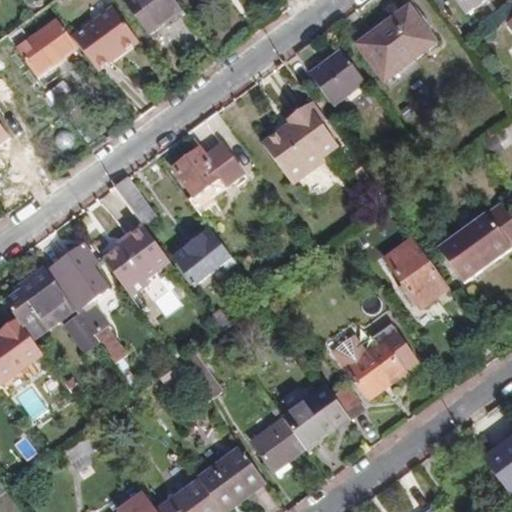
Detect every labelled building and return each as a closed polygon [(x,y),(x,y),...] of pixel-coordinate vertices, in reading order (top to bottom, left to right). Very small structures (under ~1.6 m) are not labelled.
[(162,18),(165,23),(183,11),(174,0),(127,0),(126,1),(147,29),(162,18)] [(456,0),(468,15),(487,0),(456,0)] [(385,83),(438,46),(411,8),(358,46),(385,83)] [(74,40),(99,74),(139,45),(115,11),(74,40)] [(147,29),(150,34),(165,23),(162,18),(147,29)] [(58,24),(19,52),(37,78),(76,51),(58,24)] [(312,73),(335,106),(366,84),(343,51),(312,73)] [(37,78),(44,88),(63,75),(56,65),(37,78)] [(345,144),(317,105),(311,109),(340,148),(345,144)] [(263,146),(293,186),(326,162),(324,159),(340,148),(311,109),(289,125),(291,126),(263,146)] [(70,124),(92,155),(109,142),(87,112),(70,124)] [(477,148),(483,156),(496,146),(490,138),(477,148)] [(210,162),(201,150),(175,169),(196,198),(221,179),(228,188),(244,176),(226,151),(210,162)] [(358,181),(367,175),(359,164),(350,171),(358,181)] [(128,178),(115,187),(144,226),(156,218),(128,178)] [(212,199),(228,188),(221,179),(196,198),(191,201),(200,215),(215,204),(212,199)] [(511,220),(502,206),(439,250),(464,285),(483,272),(480,268),(492,260),(495,264),(511,251),(511,220)] [(104,261),(132,300),(151,287),(147,282),(172,265),(144,226),(128,238),(131,242),(121,249),(104,261)] [(236,265),(213,232),(174,260),(193,287),(221,267),(225,273),(236,265)] [(131,242),(128,238),(118,245),(121,249),(131,242)] [(421,310),(450,290),(415,241),(387,262),(405,286),(409,292),(421,310)] [(79,316),(95,338),(108,328),(111,326),(98,308),(89,314),(85,308),(109,291),(93,270),(99,265),(85,247),(48,274),(76,312),(79,316)] [(480,268),(483,272),(495,264),(492,260),(480,268)] [(18,322),(34,343),(76,312),(48,274),(45,269),(30,280),(33,285),(6,305),(18,322)] [(409,292),(405,286),(400,290),(404,296),(409,292)] [(95,338),(79,316),(64,327),(86,357),(101,346),(95,338)] [(0,386),(2,388),(23,373),(44,357),(34,343),(18,322),(0,335),(4,340),(0,343),(0,386)] [(356,340),(336,354),(369,402),(406,375),(403,371),(416,361),(391,325),(371,339),(378,349),(368,356),(356,340)] [(101,346),(116,367),(130,357),(108,328),(95,338),(101,346)] [(196,353),(180,365),(188,376),(208,405),(225,393),(196,353)] [(188,376),(180,365),(158,382),(165,393),(188,376)] [(2,388),(9,398),(30,382),(23,373),(2,388)] [(306,451),(308,453),(351,422),(333,398),(324,386),(281,416),(284,420),(306,451)] [(351,422),(365,412),(347,388),(333,398),(351,422)] [(274,474),(306,451),(284,420),(252,443),(274,474)] [(511,442),(485,462),(511,498),(511,442)] [(199,481),(220,511),(232,511),(267,487),(240,449),(198,480),(199,481)] [(156,511),(220,511),(199,481),(156,511)] [(156,511),(144,496),(121,511),(156,511)]
